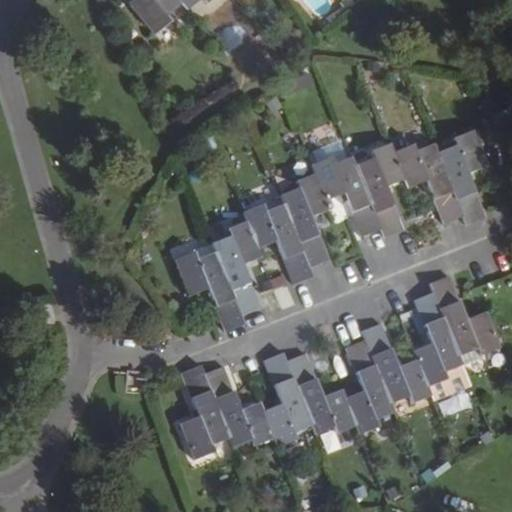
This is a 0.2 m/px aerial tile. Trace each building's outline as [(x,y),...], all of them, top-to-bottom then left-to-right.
[(130,0),(129,2),(154,30),(168,19),(163,14),(180,1),(179,0),(130,0)] [(437,154),(462,218),(466,227),(485,219),(475,194),(468,177),(487,170),(472,134),(454,141),(456,147),(437,154)] [(416,136),(390,146),(394,154),(412,146),(415,154),(422,151),(416,136)] [(356,167),(381,231),(385,239),(403,232),(396,217),(386,191),(405,183),(394,154),(390,146),(371,153),(374,159),(356,167)] [(394,154),(405,183),(408,191),(427,184),(435,201),(445,225),(462,218),(437,154),(434,146),(422,151),(415,154),(412,146),(394,154)] [(345,196),(355,221),(362,238),(381,231),(356,167),(352,159),(333,167),(331,160),(312,167),(315,175),(326,203),(345,196)] [(283,205),(309,269),(328,261),(317,236),(310,219),(329,211),(326,203),(315,175),(296,183),(298,189),(280,196),(283,205)] [(276,243),(287,271),(293,286),(312,278),(309,269),(283,205),(263,212),(261,206),(244,213),(248,222),(259,249),(276,243)] [(214,251),(240,316),(259,308),(250,286),(242,266),(262,258),(259,249),(248,222),(228,230),(230,236),(211,243),(214,251)] [(208,290),(216,309),(225,332),(244,324),(240,316),(214,251),(195,259),(194,252),(174,260),(189,296),(208,290)] [(464,320),(457,301),(447,277),(428,285),(432,293),(459,358),(476,351),(478,356),(496,350),(481,313),(464,320)] [(442,374),(462,366),(459,358),(432,293),(413,300),(423,325),(429,343),(412,349),(416,360),(427,388),(444,380),(442,374)] [(52,323),(46,303),(30,307),(35,327),(52,323)] [(410,403),(430,395),(427,388),(416,360),(396,367),(386,341),(379,324),(360,332),(363,340),(390,406),(408,398),(410,403)] [(355,427),(359,435),(376,428),(373,421),(393,413),(390,406),(363,340),(344,347),(351,364),(362,392),(344,398),(355,427)] [(459,358),(462,366),(479,359),(478,356),(476,351),(459,358)] [(311,426),(286,362),(283,354),(263,361),(269,376),(280,404),(262,411),(273,440),(276,447),(293,440),(291,434),(311,426)] [(355,427),(344,398),(341,390),(321,398),(313,379),(304,355),(286,362),(311,426),(315,435),(333,428),(335,435),(355,427)] [(200,366),(181,374),(198,417),(179,424),(193,461),(212,454),(209,447),(229,439),(204,374),(200,366)] [(444,380),(427,388),(433,402),(470,387),(462,366),(442,374),(444,380)] [(273,440),(262,411),(259,403),(239,410),(232,391),(222,367),(204,374),(229,439),(233,448),(250,441),(254,448),(273,440)]
